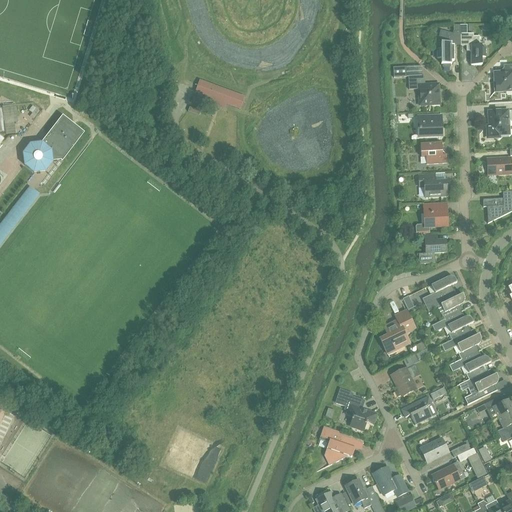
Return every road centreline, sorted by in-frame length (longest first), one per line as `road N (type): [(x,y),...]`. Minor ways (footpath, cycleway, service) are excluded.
road 1 (track): [(341,260),(365,217),(358,0)]
road 2 (residential): [(398,445),(363,363),(364,343),(383,294),(469,261)]
road 3 (residential): [(469,261),(461,93)]
